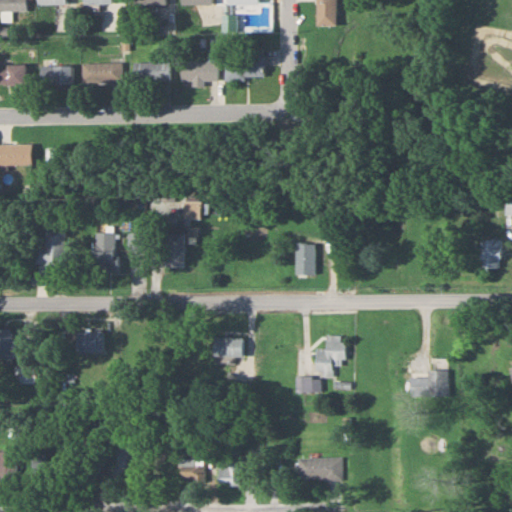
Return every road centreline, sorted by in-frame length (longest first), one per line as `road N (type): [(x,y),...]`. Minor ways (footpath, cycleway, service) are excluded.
road 1 (residential): [(0,300),(511,297)]
road 2 (residential): [(0,509),(342,505)]
road 3 (residential): [(0,113),(285,104)]
